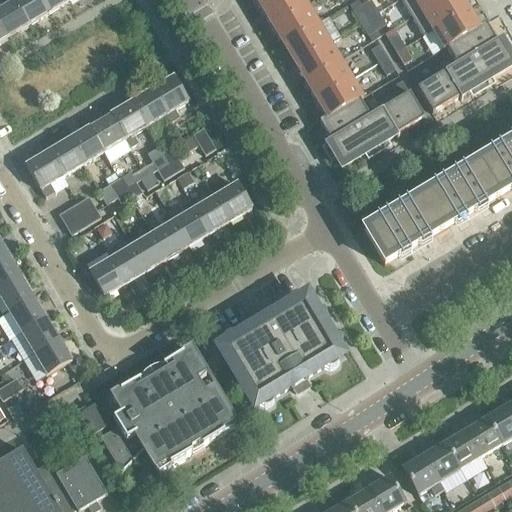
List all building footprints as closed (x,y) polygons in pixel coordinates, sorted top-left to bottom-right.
[(19,0),(13,4),(28,28),(48,16),(38,0),(19,0)] [(38,0),(48,16),(69,3),(67,0),(38,0)] [(277,0),(252,0),(259,11),(277,0)] [(270,29),(306,8),(301,0),(277,0),(259,11),(270,29)] [(403,0),(400,2),(411,21),(445,0),(403,0)] [(459,0),(445,0),(411,21),(422,39),(467,12),(459,0)] [(13,4),(0,11),(0,29),(7,41),(28,28),(13,4)] [(369,21),(378,15),(371,5),(362,10),(369,21)] [(317,27),(306,8),(270,29),(281,48),(317,27)] [(360,26),(369,21),(362,10),(353,16),(360,26)] [(432,34),(442,52),(478,31),(478,30),(467,12),(422,39),(423,40),(432,34)] [(375,31),(384,26),(378,15),(369,21),(375,31)] [(366,36),(375,31),(369,21),(360,26),(366,36)] [(431,116),(459,100),(460,103),(461,102),(459,99),(511,67),(511,65),(499,44),(502,42),(502,41),(495,44),(484,26),(478,30),(478,31),(442,52),(443,53),(446,51),(456,68),(426,86),(419,74),(410,80),(417,92),(431,116)] [(317,27),(281,48),(293,66),(328,45),(317,27)] [(395,55),(404,50),(398,40),(389,45),(395,55)] [(339,64),(328,45),(293,66),(304,85),(339,64)] [(378,66),(387,60),(380,50),(372,55),(378,66)] [(401,66),(410,60),(404,50),(395,55),(401,66)] [(384,76),(393,71),(387,60),(378,66),(384,76)] [(339,64),(304,85),(315,103),(350,82),(339,64)] [(151,94),(166,118),(170,126),(179,121),(174,113),(187,106),(172,81),(151,94)] [(362,101),(350,82),(315,103),(325,121),(319,125),(319,126),(362,101)] [(362,101),(319,126),(330,144),(323,147),(324,148),(327,146),(341,170),(395,138),(397,141),(398,141),(396,138),(423,121),(408,97),(401,85),(392,90),(399,102),(369,120),(359,103),(362,101)] [(131,106),(145,130),(166,118),(151,94),(131,106)] [(110,118),(124,143),(130,152),(138,147),(133,138),(145,130),(131,106),(110,118)] [(110,118),(89,131),(104,155),(124,143),(110,118)] [(68,143),(83,168),(104,155),(89,131),(68,143)] [(192,138),(198,149),(209,143),(203,132),(192,138)] [(68,143),(47,156),(62,180),(83,168),(68,143)] [(205,159),(215,153),(209,143),(198,149),(205,159)] [(498,200),(511,191),(511,146),(478,167),(498,200)] [(157,151),(147,157),(157,174),(168,167),(165,161),(163,163),(160,158),(160,157),(157,151)] [(160,157),(160,158),(163,163),(165,161),(168,167),(177,161),(171,151),(160,157)] [(54,195),(49,188),(62,180),(47,156),(26,169),(40,193),(41,193),(45,200),(54,195)] [(177,161),(168,167),(172,172),(169,174),(172,178),(183,172),(177,161)] [(172,172),(168,167),(157,174),(163,184),(172,178),(169,174),(172,172)] [(442,234),(449,230),(498,200),(478,167),(422,201),(442,234)] [(126,192),(135,186),(129,176),(117,183),(120,189),(123,187),(126,192)] [(152,190),(158,187),(152,176),(146,179),(152,190)] [(146,194),(152,190),(146,179),(140,183),(146,194)] [(117,183),(109,188),(115,199),(123,194),(126,192),(123,187),(120,189),(117,183)] [(135,186),(126,192),(123,194),(126,199),(130,196),(133,202),(142,197),(135,186)] [(236,188),(215,200),(230,225),(250,212),(236,188)] [(123,194),(115,199),(121,209),(133,202),(130,196),(126,199),(123,194)] [(194,213),(209,237),(230,225),(215,200),(194,213)] [(84,217),(94,211),(88,201),(75,208),(78,214),(81,212),(84,217)] [(385,269),(410,254),(442,234),(422,201),(365,235),(385,269)] [(81,219),(84,217),(81,212),(78,214),(75,208),(59,218),(65,229),(81,219)] [(100,221),(94,211),(84,217),(81,219),(84,224),(89,221),(92,226),(100,221)] [(194,213),(174,225),(188,249),(209,237),(194,213)] [(165,230),(153,237),(167,262),(188,249),(174,225),(173,225),(169,218),(160,223),(165,230)] [(71,239),(92,226),(89,221),(84,224),(81,219),(65,229),(71,239)] [(153,237),(132,250),(146,274),(167,262),(153,237)] [(132,250),(111,262),(126,287),(146,274),(132,250)] [(0,263),(0,291),(20,280),(8,259),(0,263)] [(126,287),(111,262),(89,275),(104,299),(126,287)] [(0,291),(0,301),(8,315),(32,301),(20,280),(0,291)] [(221,350),(218,352),(254,412),(257,410),(260,411),(261,412),(263,412),(265,412),(267,412),(269,411),(270,410),(271,409),(273,406),(273,403),(273,402),(273,400),(289,391),(290,392),(292,391),(295,396),(308,388),(305,383),(307,382),(306,381),(323,371),(324,372),(325,373),(328,373),(331,373),(332,373),(334,372),(335,371),(336,370),(338,367),(339,364),(338,361),(342,359),(306,299),(302,301),(300,300),(298,299),(297,299),(295,299),(293,300),(291,301),(290,301),(288,303),(287,305),(286,308),(287,311),(267,322),(267,323),(257,329),(237,340),(236,340),(234,339),(231,338),(229,338),(226,340),(224,341),(222,343),(222,345),(221,347),(221,348),(221,350)] [(8,315),(20,336),(45,321),(32,301),(8,315)] [(20,336),(33,357),(57,342),(45,321),(20,336)] [(33,357),(46,379),(70,364),(57,342),(33,357)] [(125,454),(137,446),(153,472),(166,465),(168,470),(190,457),(190,456),(189,453),(197,448),(200,450),(201,451),(223,438),(220,433),(232,426),(212,392),(203,397),(196,385),(204,379),(189,354),(169,366),(172,371),(133,393),(130,388),(110,400),(120,417),(111,423),(116,431),(99,441),(119,475),(118,476),(119,477),(132,464),(131,463),(130,463),(125,454)] [(0,390),(19,380),(10,363),(0,368),(0,390)] [(12,399),(22,393),(16,382),(6,389),(12,399)] [(0,402),(1,405),(12,399),(6,389),(0,391),(0,402)] [(90,412),(84,415),(80,418),(91,437),(104,430),(93,410),(90,412)] [(511,420),(505,410),(485,422),(501,449),(511,442),(511,420)] [(480,461),(501,449),(485,422),(464,434),(480,461)] [(464,434),(443,447),(459,474),(480,461),(464,434)] [(438,486),(459,474),(443,447),(422,459),(438,486)] [(0,465),(0,511),(82,511),(87,509),(88,511),(99,511),(100,511),(95,504),(105,499),(105,500),(106,499),(84,461),(55,478),(48,466),(34,474),(21,452),(0,465)] [(422,459),(402,472),(418,499),(427,493),(431,500),(443,494),(438,486),(422,459)] [(388,480),(367,493),(378,511),(395,511),(404,507),(388,480)] [(504,502),(511,497),(511,491),(508,485),(498,491),(504,502)] [(494,508),(504,502),(498,491),(487,497),(494,508)] [(378,511),(367,493),(346,505),(349,511),(378,511)] [(482,511),(488,511),(494,508),(487,497),(477,504),(482,511)]
